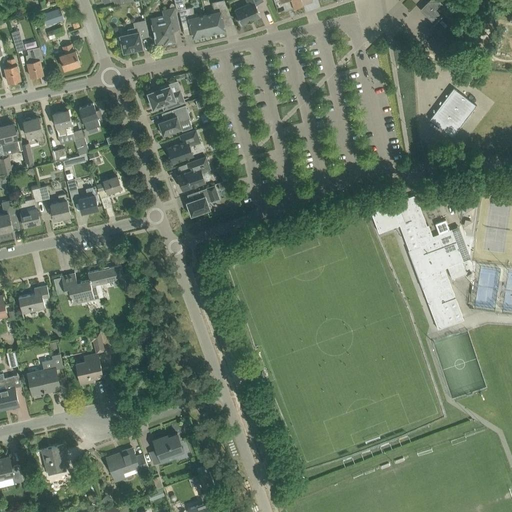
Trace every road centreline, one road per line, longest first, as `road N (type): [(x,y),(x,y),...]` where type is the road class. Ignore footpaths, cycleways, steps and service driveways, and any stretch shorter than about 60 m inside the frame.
road 1 (unclassified): [(173,248),(356,176),(437,165),(511,169)]
road 2 (residential): [(110,76),(384,11),(377,0)]
road 3 (residential): [(0,432),(66,417),(137,423),(223,390)]
road 4 (residential): [(0,254),(160,216)]
road 5 (unclassified): [(223,390),(173,248)]
road 6 (unclassified): [(160,216),(110,76)]
road 7 (unclassified): [(267,511),(223,390)]
